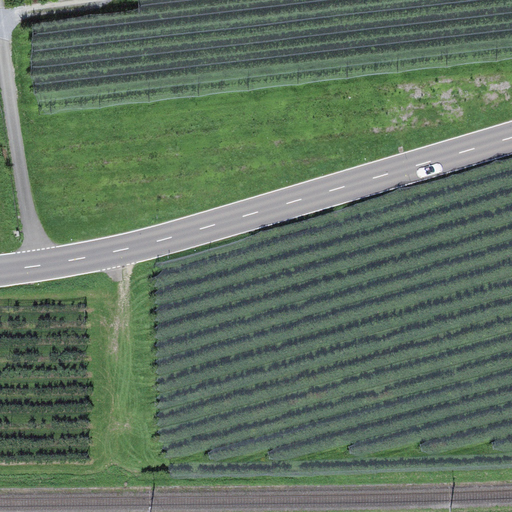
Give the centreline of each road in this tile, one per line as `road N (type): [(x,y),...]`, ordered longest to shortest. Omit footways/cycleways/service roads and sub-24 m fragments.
road 1 (primary): [(0,270),(118,251),(511,139)]
road 2 (track): [(40,265),(4,28),(14,16),(104,0)]
